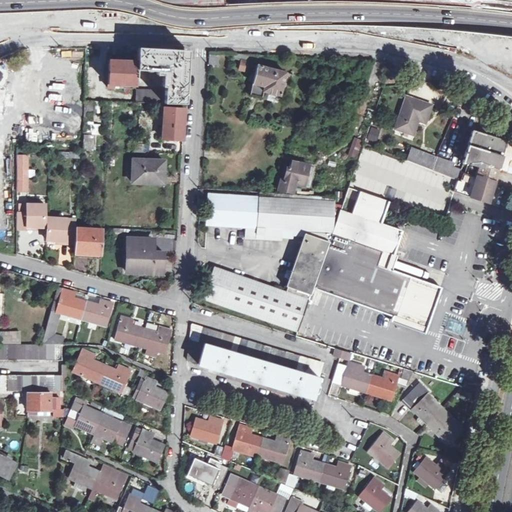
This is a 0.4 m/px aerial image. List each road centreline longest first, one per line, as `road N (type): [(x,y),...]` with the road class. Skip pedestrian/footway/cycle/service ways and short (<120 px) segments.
road 1 (secondary): [(197,25),(369,30),(511,53)]
road 2 (trunk): [(197,25),(370,3),(511,15)]
road 3 (unclassified): [(182,310),(197,25)]
road 4 (residential): [(511,285),(468,511)]
road 5 (unclassified): [(324,399),(331,357),(182,310)]
road 6 (secondary): [(0,9),(197,25)]
road 7 (unclassified): [(0,259),(182,310)]
road 8 (residential): [(178,374),(170,491),(192,511)]
